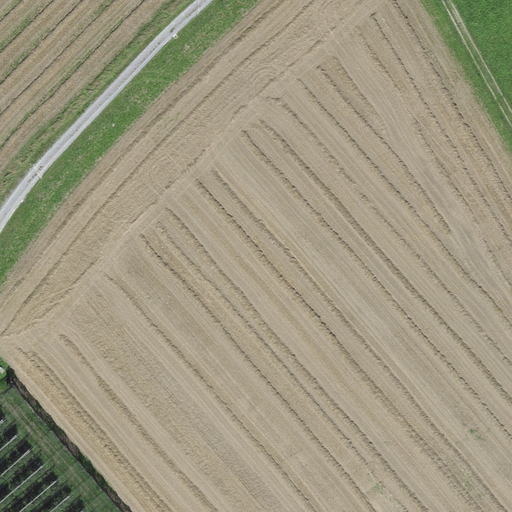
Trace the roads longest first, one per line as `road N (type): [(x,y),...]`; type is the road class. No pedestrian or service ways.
road 1 (track): [(207,0),(36,176),(0,226)]
road 2 (track): [(511,117),(447,0)]
